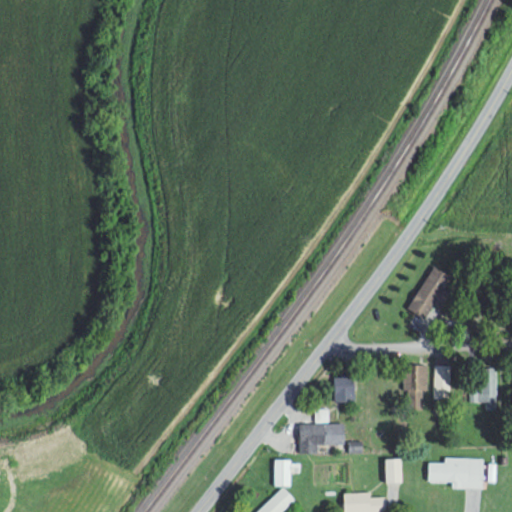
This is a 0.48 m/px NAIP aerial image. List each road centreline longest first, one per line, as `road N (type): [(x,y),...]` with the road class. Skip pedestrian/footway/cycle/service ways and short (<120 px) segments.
road 1 (tertiary): [(321,346),(511,73)]
road 2 (tertiary): [(197,511),(321,346)]
road 3 (residential): [(321,346),(511,345)]
